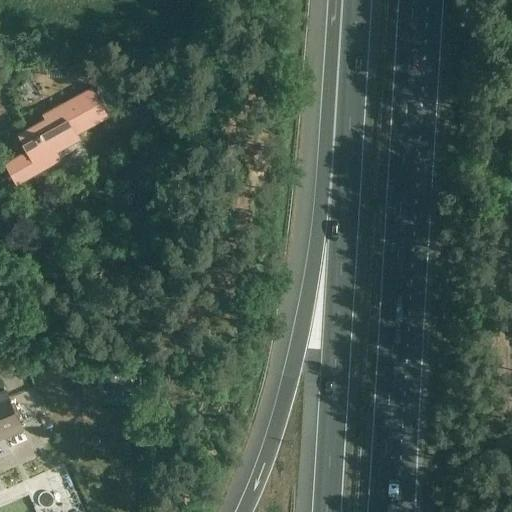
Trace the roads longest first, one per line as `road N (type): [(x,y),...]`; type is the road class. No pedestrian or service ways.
road 1 (motorway): [(381,511),(412,0)]
road 2 (motorway): [(346,204),(243,511)]
road 3 (motorway): [(346,204),(325,511)]
road 4 (motorway): [(356,0),(346,204)]
